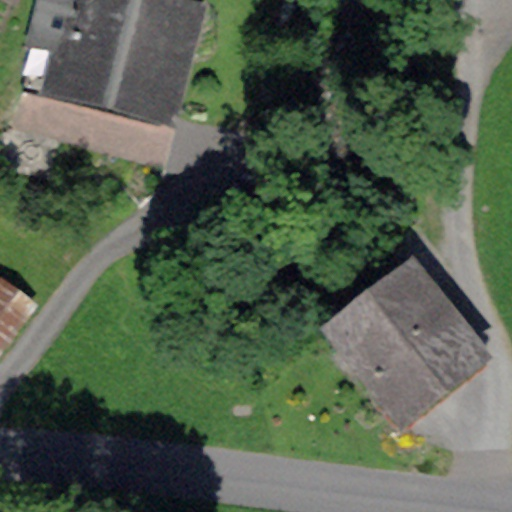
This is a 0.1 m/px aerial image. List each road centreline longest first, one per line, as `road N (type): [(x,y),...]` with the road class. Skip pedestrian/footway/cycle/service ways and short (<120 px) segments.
road 1 (tertiary): [(511,509),(0,451)]
road 2 (track): [(236,185),(105,254),(0,389)]
